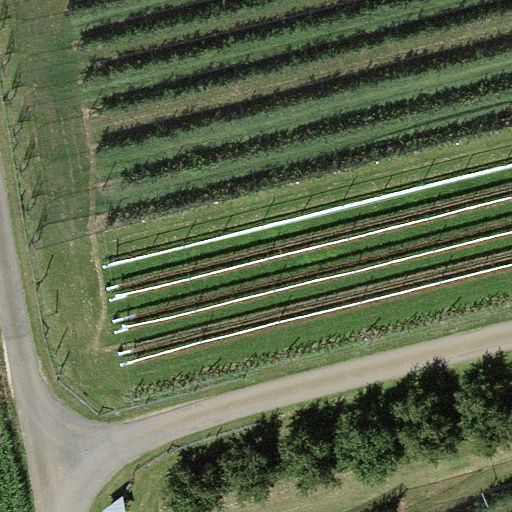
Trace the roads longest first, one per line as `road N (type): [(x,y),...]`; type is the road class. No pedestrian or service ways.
road 1 (track): [(37,468),(511,338)]
road 2 (unclassified): [(45,511),(0,242)]
